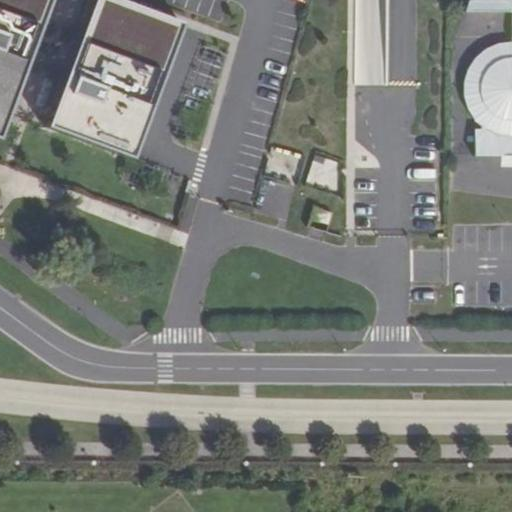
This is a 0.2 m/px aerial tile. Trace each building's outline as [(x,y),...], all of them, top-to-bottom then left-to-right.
[(0,0),(0,128),(47,0),(0,0)] [(180,24),(115,0),(89,0),(42,128),(129,160),(180,24)] [(511,0),(465,0),(463,10),(507,10),(507,0),(511,0)] [(474,119),(482,128),(474,128),(474,156),(511,156),(511,40),(511,41),(498,42),(486,47),(476,54),(470,63),(464,74),(462,87),(464,99),(467,111),(474,119)] [(330,186),(331,158),(309,157),(308,185),(330,186)] [(327,225),(330,212),(311,208),(308,221),(327,225)]
